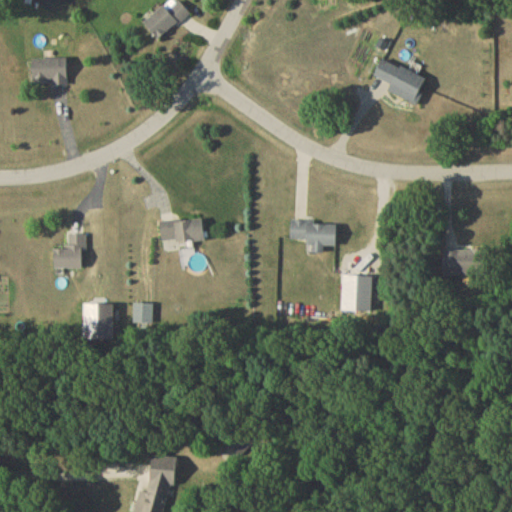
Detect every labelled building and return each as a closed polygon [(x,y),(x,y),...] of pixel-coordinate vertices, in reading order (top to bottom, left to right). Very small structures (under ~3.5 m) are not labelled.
[(166,8),(146,26),(161,43),(192,16),(180,3),(169,12),(166,8)] [(70,88),(70,62),(35,62),(35,88),(70,88)] [(391,95),(419,107),(430,82),(385,62),(377,81),(394,88),(391,95)] [(205,223),(162,225),(163,246),(206,245),(205,223)] [(292,245),(315,245),(315,256),(325,256),(325,249),(339,249),(339,227),(292,226),(292,245)] [(57,252),(57,273),(87,273),(87,238),(70,238),(70,252),(57,252)] [(445,254),(445,279),(488,279),(488,254),(445,254)] [(228,447),(239,459),(252,447),(241,435),(228,447)] [(168,511),(178,460),(155,456),(144,511),(168,511)]
